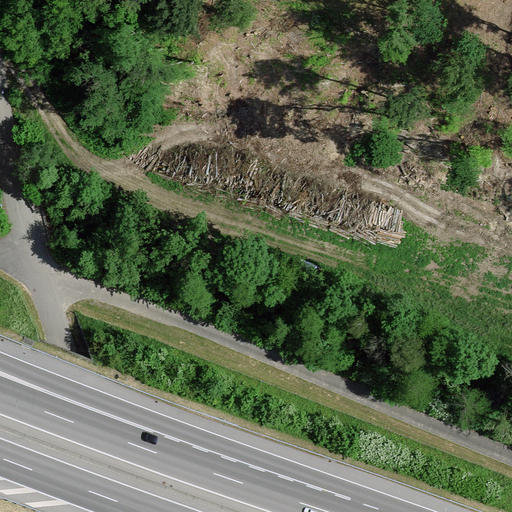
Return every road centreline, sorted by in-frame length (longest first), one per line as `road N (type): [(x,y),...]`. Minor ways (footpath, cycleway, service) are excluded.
road 1 (unclassified): [(41,272),(209,331),(511,456)]
road 2 (unclassified): [(118,511),(41,272)]
road 3 (motorway): [(328,511),(146,449)]
road 4 (unclassified): [(41,272),(0,111)]
road 5 (motorway): [(146,449),(0,371)]
road 6 (motorway): [(0,457),(147,511)]
road 7 (motorway): [(146,449),(0,394)]
